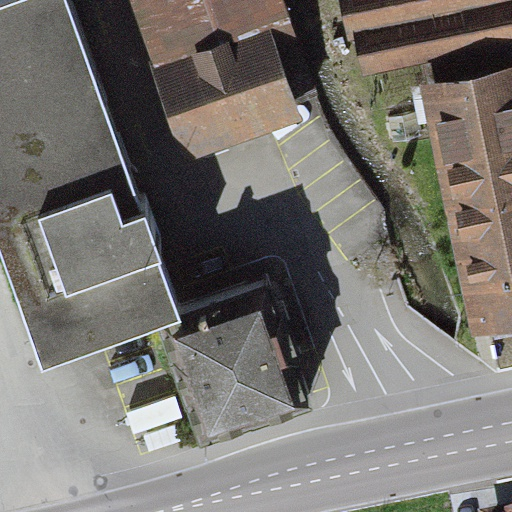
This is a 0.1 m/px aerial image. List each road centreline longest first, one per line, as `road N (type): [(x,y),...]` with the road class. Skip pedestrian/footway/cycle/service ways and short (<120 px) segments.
road 1 (secondary): [(158,511),(511,431)]
road 2 (unknown): [(289,226),(226,183),(139,0)]
